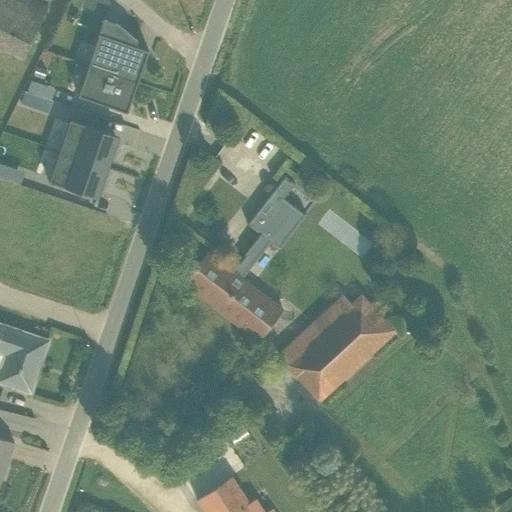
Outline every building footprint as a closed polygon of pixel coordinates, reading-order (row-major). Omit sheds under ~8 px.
[(0,0),(0,54),(17,62),(47,0),(29,0),(29,1),(26,0),(0,0)] [(89,64),(137,80),(146,51),(134,47),(136,40),(117,23),(104,19),(89,64)] [(137,80),(89,64),(77,95),(127,112),(137,80)] [(114,135),(69,119),(58,150),(107,167),(116,143),(112,142),(114,135)] [(107,167),(58,150),(47,181),(93,197),(95,190),(99,192),(107,167)] [(290,182),(282,175),(244,222),(255,231),(230,264),(207,246),(178,284),(256,346),(282,314),(236,277),(267,237),(276,244),(300,215),(278,197),(290,182)] [(305,228),(318,230),(321,213),(309,211),(305,228)] [(276,354),(320,402),(396,333),(361,294),(350,304),(341,294),(276,354)] [(46,339),(0,321),(0,351),(3,353),(0,362),(0,380),(27,390),(46,339)] [(0,490),(15,446),(0,441),(0,490)] [(263,473),(253,459),(194,500),(202,511),(269,511),(249,482),(263,473)]
